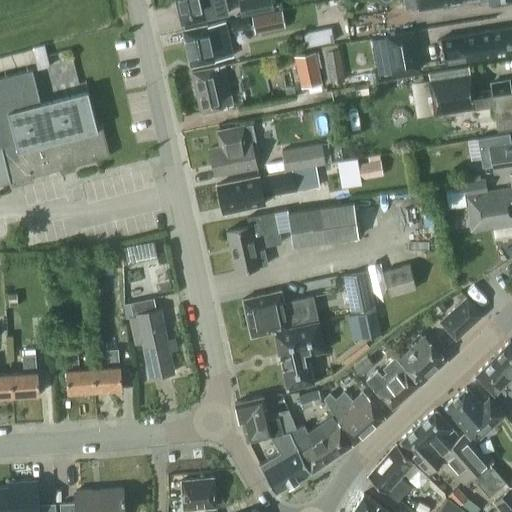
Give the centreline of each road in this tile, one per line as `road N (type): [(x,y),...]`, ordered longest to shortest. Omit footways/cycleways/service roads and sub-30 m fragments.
road 1 (tertiary): [(323,511),(368,447),(511,312)]
road 2 (residential): [(221,423),(177,191)]
road 3 (residential): [(177,191),(135,0)]
road 4 (residential): [(0,207),(106,210),(177,191)]
road 5 (residential): [(155,433),(0,445)]
